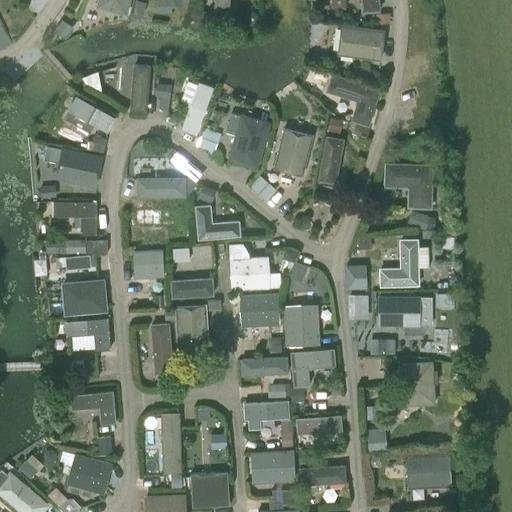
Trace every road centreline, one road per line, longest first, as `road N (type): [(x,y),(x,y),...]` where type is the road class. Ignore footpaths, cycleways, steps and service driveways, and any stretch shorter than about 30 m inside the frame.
road 1 (residential): [(104,511),(126,501),(109,200),(126,129),(154,127),(334,257)]
road 2 (residential): [(400,0),(400,52),(334,257)]
road 3 (residential): [(334,257),(358,511)]
